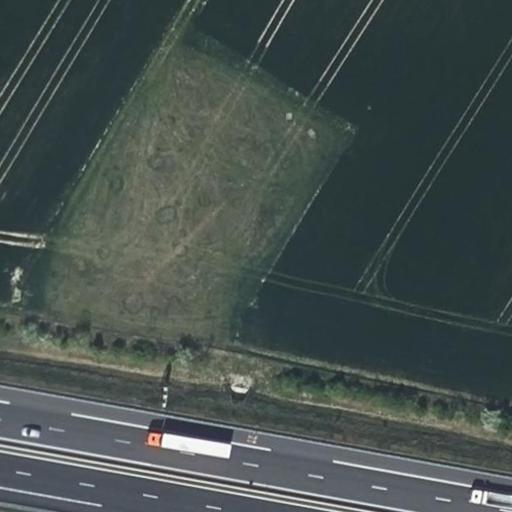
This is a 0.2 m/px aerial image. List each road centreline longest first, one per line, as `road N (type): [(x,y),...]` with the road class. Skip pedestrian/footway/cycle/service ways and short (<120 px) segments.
road 1 (motorway): [(511,511),(0,418)]
road 2 (track): [(27,249),(179,0)]
road 3 (motorway): [(0,469),(237,511)]
